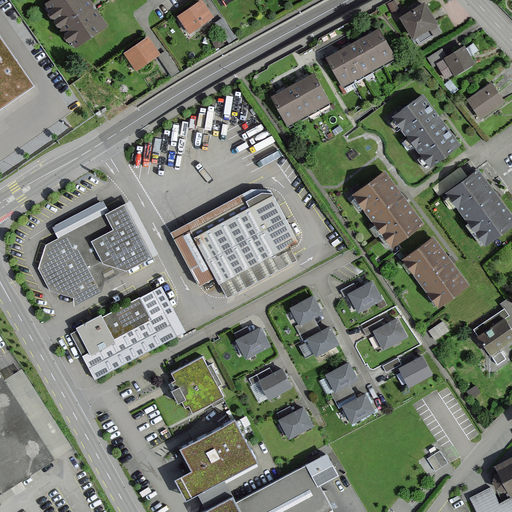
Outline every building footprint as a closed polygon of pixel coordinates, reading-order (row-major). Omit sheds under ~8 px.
[(93,9),(91,6),(90,6),(90,5),(86,0),(52,0),(47,4),(51,11),(55,11),(63,23),(62,29),(68,30),(71,35),(71,39),(75,45),(88,37),(91,37),(92,34),(104,26),(94,11),(93,10),(93,9)] [(399,9),(393,0),(388,3),(392,13),(399,9)] [(190,32),(210,18),(199,2),(179,16),(190,32)] [(418,46),(439,33),(423,5),(401,18),(418,46)] [(233,36),(220,18),(214,22),(226,41),(233,36)] [(393,57),(378,30),(366,37),(381,63),(393,57)] [(0,35),(0,110),(35,86),(0,35)] [(381,63),(366,37),(356,43),(370,69),(381,63)] [(136,69),(156,55),(145,39),(125,53),(136,69)] [(370,69),(356,43),(346,48),(361,74),(370,69)] [(361,74),(346,48),(337,53),(352,79),(361,74)] [(455,74),(472,63),(462,48),(446,58),(441,49),(426,58),(432,67),(436,65),(445,78),(454,72),(455,74)] [(178,72),(165,53),(158,58),(171,76),(178,72)] [(352,79),(337,53),(326,59),(341,85),(352,79)] [(327,101),(313,75),(302,81),(316,107),(327,101)] [(291,87),(306,113),(316,107),(302,81),(291,87)] [(479,118),(502,101),(491,84),(467,101),(479,118)] [(282,92),(297,118),(306,113),(291,87),(282,92)] [(271,98),(286,124),(297,118),(282,92),(271,98)] [(439,125),(434,119),(437,117),(421,96),(414,102),(413,101),(400,110),(401,111),(393,117),(402,129),(400,130),(405,137),(407,135),(429,166),(437,160),(438,161),(450,151),(450,150),(457,145),(442,124),(439,125)] [(511,223),(511,219),(497,199),(496,200),(492,195),(493,194),(476,171),(448,192),(457,205),(456,205),(475,231),(471,234),(472,236),(477,232),(486,243),(511,223)] [(420,224),(403,201),(403,202),(399,197),(400,196),(383,173),(355,194),(364,206),(363,207),(375,224),(371,227),(385,246),(391,242),(392,245),(420,224)] [(296,260),(288,246),(297,241),(270,192),(261,192),(173,239),(198,286),(214,277),(218,284),(218,283),(226,298),(296,260)] [(126,270),(151,257),(123,204),(105,213),(99,202),(54,226),(60,237),(44,245),(37,269),(49,291),(72,298),(94,287),(102,263),(126,270)] [(451,265),(452,264),(447,258),(446,258),(431,239),(407,257),(416,270),(413,272),(429,293),(427,295),(434,305),(439,301),(441,303),(466,285),(451,265)] [(360,307),(380,296),(371,280),(351,291),(360,307)] [(317,296),(290,308),(299,327),(326,315),(317,296)] [(94,380),(175,336),(163,312),(150,319),(138,297),(101,317),(100,314),(75,327),(76,330),(69,334),(94,380)] [(508,316),(511,313),(511,306),(507,299),(500,304),(508,316)] [(498,348),(511,338),(511,331),(503,318),(496,324),(491,317),(472,330),(491,358),(500,352),(498,348)] [(374,331),(383,327),(379,320),(362,329),(365,336),(374,331)] [(396,320),(383,327),(374,331),(383,348),(405,336),(396,320)] [(428,331),(434,340),(448,331),(441,321),(428,331)] [(335,326),(308,339),(317,358),(343,345),(335,326)] [(246,355),(267,344),(259,328),(238,339),(246,355)] [(201,356),(170,373),(174,380),(170,382),(174,388),(170,390),(177,403),(180,401),(184,408),(188,406),(191,413),(223,396),(217,386),(221,384),(210,364),(206,366),(201,356)] [(430,374),(421,357),(399,369),(408,385),(430,374)] [(400,364),(397,358),(381,366),(385,373),(400,364)] [(354,361),(327,373),(336,392),(363,380),(354,361)] [(281,370),(272,374),(268,368),(248,379),(251,385),(259,381),(268,398),(290,386),(281,370)] [(0,492),(54,458),(0,374),(0,492)] [(470,398),(479,392),(474,386),(466,392),(470,398)] [(372,393),(345,405),(354,424),(381,412),(372,393)] [(291,435),(312,424),(302,407),(282,418),(291,435)] [(237,415),(178,446),(190,468),(175,476),(185,496),(259,457),(237,415)] [(440,450),(433,454),(442,467),(448,463),(440,450)] [(307,464),(235,502),(240,511),(332,511),(317,483),(335,474),(325,455),(307,465),(307,464)] [(511,465),(503,470),(505,474),(502,476),(500,483),(503,490),(510,492),(511,491),(511,465)] [(511,511),(511,502),(505,506),(495,487),(471,499),(477,511),(511,511)] [(240,511),(235,502),(215,511),(240,511)]
